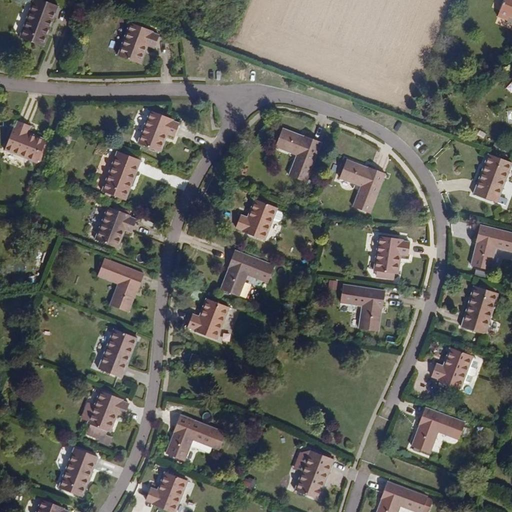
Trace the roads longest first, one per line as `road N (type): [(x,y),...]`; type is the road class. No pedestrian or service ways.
road 1 (residential): [(388,404),(439,256),(436,210),(424,183),(392,144),(342,118),(286,99),(242,101)]
road 2 (residential): [(242,101),(177,220),(146,420),(105,511)]
road 3 (residential): [(0,84),(242,101)]
